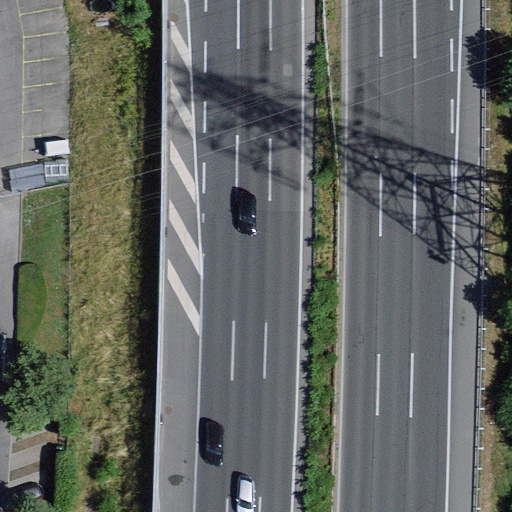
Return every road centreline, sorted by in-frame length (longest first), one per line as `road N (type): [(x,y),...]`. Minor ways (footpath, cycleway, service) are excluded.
road 1 (motorway): [(254,0),(244,511)]
road 2 (motorway): [(392,511),(398,0)]
